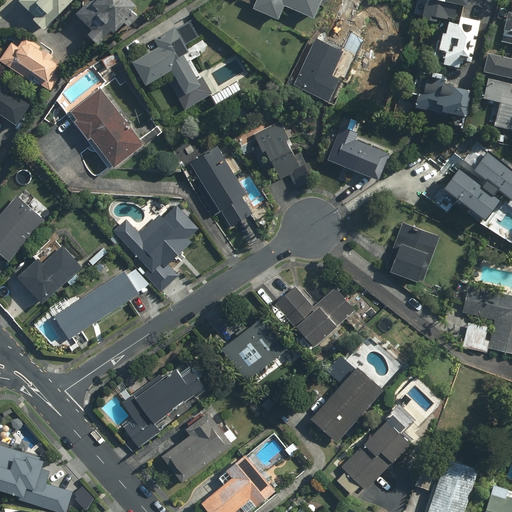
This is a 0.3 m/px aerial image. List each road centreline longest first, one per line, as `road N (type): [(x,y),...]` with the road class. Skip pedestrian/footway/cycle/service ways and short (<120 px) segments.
road 1 (residential): [(49,402),(309,230)]
road 2 (tertiary): [(49,402),(147,511)]
